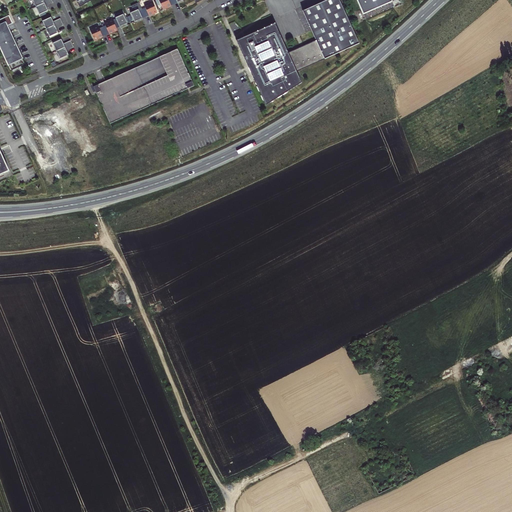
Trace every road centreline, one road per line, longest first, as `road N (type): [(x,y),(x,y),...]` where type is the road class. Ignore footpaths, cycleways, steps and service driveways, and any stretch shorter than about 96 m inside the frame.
road 1 (primary): [(438,0),(332,91),(247,145),(141,188),(39,209)]
road 2 (track): [(93,200),(231,511)]
road 3 (residential): [(224,0),(91,66)]
road 4 (track): [(225,494),(347,435)]
